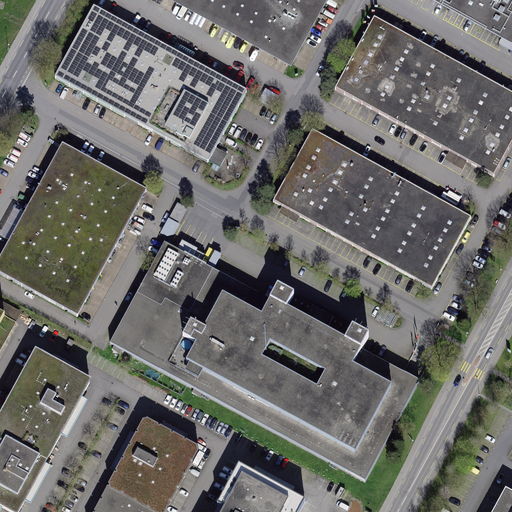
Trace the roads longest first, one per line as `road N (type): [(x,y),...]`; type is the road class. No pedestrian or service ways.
road 1 (unclassified): [(11,83),(236,207)]
road 2 (unclassified): [(236,207),(351,0)]
road 3 (unclassified): [(236,207),(429,313)]
road 4 (primary): [(511,279),(459,378),(457,399)]
road 5 (primary): [(397,511),(457,399)]
